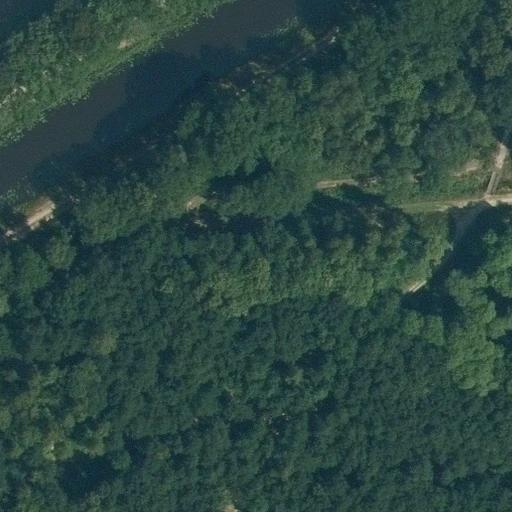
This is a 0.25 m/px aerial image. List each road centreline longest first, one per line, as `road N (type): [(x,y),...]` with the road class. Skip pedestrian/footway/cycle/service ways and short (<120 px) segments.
road 1 (track): [(0,239),(399,0)]
road 2 (track): [(511,201),(474,211),(438,245),(204,511)]
road 3 (track): [(0,102),(159,0)]
